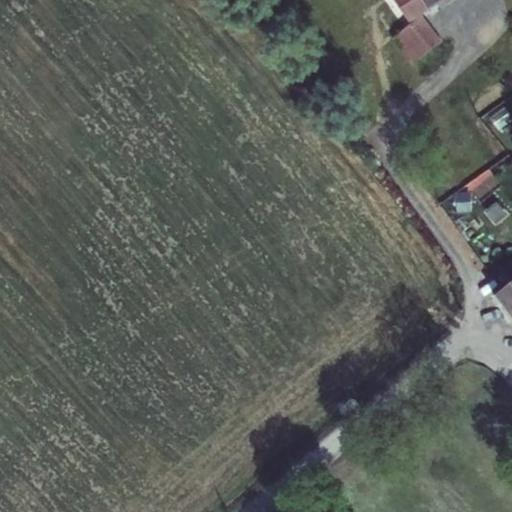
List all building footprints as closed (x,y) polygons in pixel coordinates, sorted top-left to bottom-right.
[(399,0),(398,1),(411,21),(442,0),(399,0)] [(440,45),(420,19),(409,28),(429,54),(440,45)] [(429,54),(409,28),(395,42),(414,65),(429,54)] [(511,263),(496,276),(507,288),(511,284),(511,263)] [(511,284),(507,288),(492,300),(504,315),(511,309),(511,284)]
